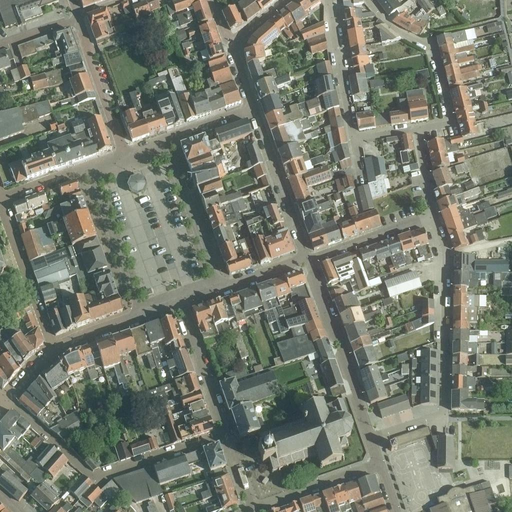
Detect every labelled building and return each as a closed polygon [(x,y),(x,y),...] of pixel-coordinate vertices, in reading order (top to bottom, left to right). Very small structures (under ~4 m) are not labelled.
[(58,3),(56,0),(0,0),(0,16),(5,29),(16,25),(17,28),(25,25),(24,22),(42,15),(40,9),(58,3)] [(79,0),(83,9),(106,0),(79,0)] [(149,13),(159,9),(155,0),(150,0),(139,4),(140,6),(131,9),(136,21),(150,16),(149,13)] [(186,10),(191,8),(188,0),(184,0),(183,1),(186,10)] [(188,0),(191,8),(192,8),(197,6),(194,0),(188,0)] [(261,12),(253,3),(251,0),(248,0),(238,8),(244,17),(246,22),(261,12)] [(276,0),(255,0),(256,0),(253,3),(261,12),(276,0)] [(318,0),(299,0),(296,3),(303,14),(305,17),(309,14),(307,11),(320,3),(318,0)] [(395,2),(394,0),(377,0),(376,1),(383,11),(395,2)] [(399,15),(415,3),(412,0),(410,0),(396,11),(399,15)] [(426,0),(413,0),(421,10),(425,16),(427,15),(434,11),(435,10),(426,0)] [(181,12),(186,10),(183,1),(178,2),(181,12)] [(396,1),(395,2),(383,11),(388,17),(400,8),(396,1)] [(175,14),(181,12),(178,2),(172,4),(175,14)] [(176,18),(178,23),(188,19),(208,12),(205,3),(197,6),(192,8),(193,12),(186,15),(186,14),(176,18)] [(298,32),(300,34),(304,32),(300,23),(306,19),(305,17),(303,14),(296,3),(286,10),(298,32)] [(169,16),(175,14),(172,4),(166,7),(169,16)] [(244,17),(238,8),(237,6),(232,8),(233,10),(222,14),(230,31),(241,26),(238,20),(244,17)] [(439,8),(435,10),(440,18),(445,15),(440,7),(439,8)] [(110,22),(107,14),(109,13),(108,9),(86,17),(90,29),(110,22)] [(286,10),(277,17),(286,29),(290,26),(294,34),(298,32),(286,10)] [(360,10),(354,11),(343,12),(345,23),(359,20),(374,18),(371,14),(361,15),(360,10)] [(402,15),(392,22),(406,32),(413,22),(420,18),(423,17),(425,16),(421,10),(413,17),(412,16),(409,20),(402,15)] [(211,21),(208,12),(188,19),(178,23),(180,28),(190,25),(189,23),(196,21),(198,26),(211,21)] [(286,29),(277,17),(269,23),(278,35),(283,32),(289,40),(292,37),(286,29)] [(413,22),(406,32),(419,37),(420,37),(426,28),(428,22),(420,18),(413,22)] [(359,20),(345,23),(347,33),(361,31),(374,29),(374,28),(373,24),(360,26),(359,20)] [(111,31),(108,23),(110,22),(90,29),(96,46),(108,42),(107,39),(115,36),(122,33),(120,27),(113,30),(111,31)] [(178,23),(170,25),(172,31),(180,28),(178,23)] [(244,53),(246,67),(257,63),(264,61),(263,55),(262,50),(263,50),(279,37),(278,35),(269,23),(251,39),(243,53),(244,53)] [(503,32),(501,23),(486,27),(488,35),(503,32)] [(311,29),(304,32),(300,34),(301,38),(303,42),(306,41),(307,46),(324,40),(323,24),(311,29)] [(202,40),(216,35),(213,26),(198,30),(202,40)] [(379,27),(374,28),(391,42),(401,40),(385,26),(379,27)] [(68,57),(77,55),(68,31),(50,36),(17,48),(21,60),(36,55),(35,52),(54,45),(57,53),(54,55),(56,60),(68,57)] [(364,48),(361,31),(347,33),(349,50),(364,48)] [(136,32),(126,35),(128,42),(138,38),(136,32)] [(436,39),(439,49),(466,42),(464,32),(436,39)] [(178,42),(185,40),(183,33),(175,35),(178,42)] [(220,46),(216,35),(202,40),(205,51),(220,46)] [(326,51),(324,40),(307,46),(311,56),(326,51)] [(466,42),(439,49),(441,60),(466,53),(474,51),(473,46),(471,41),(466,42)] [(189,56),(187,50),(189,49),(188,44),(181,46),(185,57),(189,56)] [(223,57),(220,46),(205,51),(209,62),(223,57)] [(366,58),(365,51),(367,51),(368,52),(375,51),(374,46),(367,47),(364,48),(349,50),(351,60),(366,58)] [(0,53),(0,71),(9,68),(8,63),(13,61),(10,51),(0,53)] [(466,53),(441,60),(444,69),(457,66),(473,62),(472,59),(471,57),(467,59),(466,53)] [(68,57),(56,60),(51,62),(52,68),(64,65),(65,70),(77,67),(81,66),(77,55),(68,57)] [(223,57),(209,62),(206,63),(212,80),(214,85),(216,84),(218,88),(232,83),(223,57)] [(351,60),(353,69),(363,68),(365,75),(373,73),(372,66),(369,66),(367,58),(366,58),(351,60)] [(492,66),(500,65),(499,58),(491,59),(492,66)] [(261,76),(257,63),(246,67),(254,88),(266,83),(275,80),(272,72),(261,76)] [(328,63),(316,67),(319,80),(331,76),(328,63)] [(77,67),(65,70),(30,79),(33,93),(48,89),(66,84),(63,77),(69,75),(71,80),(85,76),(81,66),(77,67)] [(446,80),(477,72),(476,67),(458,71),(457,66),(444,69),(446,80)] [(30,79),(26,67),(17,70),(20,81),(30,79)] [(511,70),(511,67),(496,70),(497,76),(511,72),(511,70)] [(363,68),(353,69),(354,76),(365,75),(363,68)] [(20,81),(17,70),(10,73),(14,83),(20,81)] [(427,70),(417,72),(418,80),(429,78),(427,70)] [(461,82),(479,78),(477,72),(446,80),(449,89),(462,86),(461,82)] [(348,77),(350,83),(366,81),(366,80),(365,75),(354,76),(352,77),(348,77)] [(254,88),(260,103),(278,97),(275,89),(289,83),(287,76),(277,80),(275,80),(266,83),(254,88)] [(71,91),(69,92),(72,100),(92,95),(85,77),(69,83),(71,91)] [(332,77),(313,84),(316,100),(335,93),(332,77)] [(195,120),(187,97),(182,99),(181,97),(185,95),(179,79),(170,82),(178,101),(186,123),(195,120)] [(214,85),(212,80),(206,82),(209,92),(203,94),(204,96),(210,115),(225,109),(218,88),(216,84),(214,85)] [(350,83),(351,89),(367,87),(366,81),(350,83)] [(240,104),(232,83),(218,88),(225,109),(240,104)] [(481,85),(450,93),(453,105),(468,101),(476,99),(474,92),(482,90),(481,85)] [(351,89),(352,98),(368,95),(367,87),(351,89)] [(142,118),(135,99),(139,97),(137,90),(135,91),(135,93),(128,96),(134,112),(122,116),(132,143),(149,137),(142,118)] [(427,121),(424,104),(423,104),(422,97),(421,91),(406,93),(407,100),(406,100),(398,102),(400,113),(389,115),(391,126),(427,121)] [(203,92),(191,95),(188,96),(188,97),(187,97),(195,120),(210,115),(204,96),(203,94),(203,92)] [(289,110),(265,119),(271,133),(314,117),(327,112),(338,109),(335,93),(316,100),(289,110)] [(72,100),(60,103),(60,106),(70,103),(71,108),(76,107),(94,101),(92,95),(72,100)] [(173,96),(155,103),(157,110),(159,114),(165,131),(166,130),(183,124),(173,96)] [(278,97),(260,103),(265,119),(289,110),(288,105),(281,107),(278,97)] [(468,101),(453,105),(456,116),(471,112),(480,110),(479,106),(475,107),(475,108),(470,109),(468,101)] [(0,114),(0,141),(23,134),(21,128),(38,121),(38,120),(51,115),(47,103),(0,114)] [(342,130),(338,109),(327,112),(330,127),(324,129),(326,135),(327,135),(331,133),(342,130)] [(159,114),(157,110),(150,113),(151,114),(142,118),(149,137),(165,131),(159,114)] [(474,124),(471,112),(456,116),(458,127),(474,124)] [(372,117),(372,113),(356,116),(358,132),(375,129),(372,117)] [(316,123),(314,117),(271,133),(278,153),(297,146),(317,139),(315,133),(303,137),(301,133),(310,129),(309,126),(316,123)] [(70,127),(74,138),(86,134),(88,138),(89,137),(91,144),(93,143),(98,155),(111,151),(101,119),(83,125),(82,123),(70,127)] [(187,146),(181,148),(187,163),(184,164),(186,168),(188,167),(192,176),(214,168),(211,161),(222,157),(219,147),(252,136),(248,125),(247,122),(240,124),(186,143),(187,146)] [(58,131),(56,127),(55,124),(49,126),(51,133),(57,131),(58,131)] [(458,127),(461,137),(461,139),(462,139),(477,136),(474,124),(458,127)] [(62,125),(56,127),(58,131),(57,131),(58,133),(65,131),(62,125)] [(342,130),(331,133),(327,135),(331,154),(336,153),(335,149),(346,144),(342,130)] [(55,170),(98,155),(93,143),(91,144),(89,137),(88,138),(86,134),(74,138),(47,148),(55,170)] [(413,151),(411,136),(385,140),(386,145),(400,142),(402,153),(399,153),(401,165),(409,164),(407,152),(413,151)] [(461,139),(461,137),(449,140),(450,147),(456,145),(463,144),(462,139),(461,139)] [(55,171),(55,170),(47,148),(44,139),(39,141),(42,152),(44,151),(45,156),(30,161),(31,162),(23,165),(22,162),(9,167),(16,185),(55,171)] [(442,141),(426,145),(430,159),(446,155),(458,152),(456,145),(450,147),(449,140),(442,142),(442,141)] [(336,153),(339,163),(349,160),(346,144),(335,149),(336,153)] [(255,146),(246,149),(250,162),(246,164),(248,170),(252,169),(261,165),(258,155),(255,146)] [(300,157),(297,146),(278,153),(283,168),(295,164),(295,163),(301,161),(303,164),(309,162),(306,155),(300,157)] [(449,167),(446,155),(430,159),(433,171),(449,167)] [(283,168),(288,182),(301,177),(306,175),(313,172),(312,170),(315,169),(314,167),(324,163),(322,158),(309,162),(303,164),(301,161),(295,163),(295,164),(283,168)] [(367,187),(371,201),(386,195),(382,178),(384,177),(381,160),(371,162),(371,159),(364,160),(367,176),(368,186),(367,186),(367,187)] [(351,167),(349,160),(339,163),(341,170),(351,167)] [(464,174),(468,173),(465,164),(454,168),(457,176),(463,173),(464,174)] [(256,180),(260,179),(264,190),(269,188),(265,177),(266,177),(261,165),(252,169),(256,180)] [(217,167),(214,168),(192,176),(196,189),(219,181),(237,175),(234,168),(219,174),(217,167)] [(301,177),(288,182),(297,207),(311,202),(306,189),(330,180),(326,168),(313,172),(306,175),(301,177)] [(446,170),(432,175),(437,191),(442,189),(447,187),(451,186),(446,170)] [(351,177),(341,180),(344,191),(354,188),(351,177)] [(137,179),(130,181),(128,187),(130,193),(136,196),(142,194),(145,188),(142,182),(137,179)] [(219,181),(196,189),(200,200),(222,192),(218,181),(219,181)] [(314,196),(337,187),(335,181),(312,190),(314,196)] [(72,203),(82,200),(76,183),(58,189),(61,198),(67,196),(70,204),(72,203)] [(472,183),(464,186),(466,191),(474,189),(472,183)] [(357,189),(363,212),(373,210),(371,201),(367,187),(357,189)] [(436,191),(433,192),(437,204),(453,198),(462,195),(460,189),(449,193),(447,188),(447,187),(442,189),(437,191),(436,191)] [(453,198),(437,204),(441,214),(461,207),(465,206),(464,200),(480,195),(478,190),(462,195),(453,198)] [(511,190),(497,195),(499,201),(511,196),(511,190)] [(200,200),(206,214),(217,209),(242,200),(240,193),(225,199),(222,192),(200,200)] [(44,214),(49,213),(43,195),(13,206),(17,216),(42,208),(44,214)] [(87,214),(82,200),(72,203),(70,204),(52,211),(49,213),(44,214),(46,219),(62,214),(64,221),(87,214)] [(206,214),(212,232),(229,226),(229,227),(237,224),(242,222),(238,213),(246,211),(242,200),(217,209),(206,214)] [(297,207),(303,222),(316,217),(319,216),(318,214),(331,209),(329,203),(315,207),(313,201),(311,202),(297,207)] [(480,206),(477,208),(478,213),(483,211),(489,208),(487,203),(480,206)] [(256,219),(251,221),(251,219),(244,221),(247,228),(258,224),(265,221),(271,219),(274,227),(275,227),(283,224),(277,207),(268,209),(263,211),(265,216),(256,219)] [(462,213),(461,207),(441,214),(444,225),(458,220),(469,216),(467,211),(465,212),(462,213)] [(354,208),(348,210),(352,222),(357,235),(380,227),(375,212),(358,218),(354,208)] [(51,240),(55,239),(91,226),(87,214),(64,221),(46,228),(51,240)] [(458,220),(444,225),(449,237),(460,232),(467,230),(476,227),(487,223),(484,214),(473,218),(472,215),(469,216),(458,220)] [(322,232),(308,237),(313,251),(341,241),(335,226),(334,222),(326,225),(324,221),(321,222),(319,216),(316,217),(322,232)] [(316,217),(303,222),(308,237),(322,232),(316,217)] [(272,240),(264,243),(268,255),(270,261),(293,253),(283,224),(275,227),(274,227),(271,219),(265,221),(269,232),(270,232),(272,240)] [(357,235),(352,222),(338,227),(343,240),(357,235)] [(258,224),(247,228),(260,265),(270,261),(264,243),(263,241),(263,239),(258,240),(256,232),(260,230),(258,225),(258,224)] [(24,226),(18,228),(21,237),(27,235),(24,226)] [(68,234),(55,239),(57,244),(69,240),(71,247),(73,247),(96,239),(91,226),(68,234)] [(229,227),(229,226),(212,232),(219,250),(235,244),(229,227)] [(27,254),(52,245),(51,240),(46,228),(27,235),(21,237),(27,254)] [(423,230),(415,233),(423,257),(423,259),(424,261),(432,259),(431,255),(427,256),(424,247),(428,246),(423,230)] [(474,234),(475,236),(477,243),(483,241),(480,231),(474,234)] [(460,232),(449,237),(454,251),(468,246),(466,241),(464,242),(460,232)] [(415,233),(408,235),(413,250),(417,249),(418,254),(419,254),(420,258),(423,257),(415,233)] [(413,250),(408,235),(397,239),(402,254),(413,250)] [(477,243),(475,236),(469,238),(472,245),(477,243)] [(96,239),(73,247),(77,258),(100,250),(96,239)] [(219,250),(225,266),(239,260),(244,259),(242,252),(251,249),(247,239),(235,244),(219,250)] [(397,239),(384,244),(389,258),(392,267),(394,272),(399,270),(398,268),(406,265),(404,259),(402,254),(397,239)] [(376,263),(389,258),(384,244),(372,248),(375,259),(376,263)] [(29,263),(56,253),(52,245),(27,254),(29,263)] [(58,252),(62,263),(68,279),(76,276),(77,279),(84,277),(77,258),(73,247),(71,247),(58,252)] [(375,259),(372,248),(358,253),(368,281),(374,279),(368,264),(370,263),(369,261),(375,259)] [(100,250),(77,258),(84,277),(106,269),(100,250)] [(46,269),(62,263),(58,252),(56,253),(29,263),(33,274),(46,269)] [(356,253),(343,258),(356,294),(369,289),(367,283),(356,253)] [(244,259),(239,260),(243,271),(257,266),(253,255),(244,259)] [(454,256),(453,274),(468,274),(485,274),(486,274),(486,262),(467,262),(468,256),(454,256)] [(336,277),(339,284),(340,287),(348,284),(353,295),(356,294),(343,258),(331,262),(336,277)] [(243,271),(239,260),(225,266),(229,276),(243,271)] [(330,287),(339,284),(336,277),(331,262),(320,266),(327,286),(330,285),(330,287)] [(33,274),(39,290),(51,286),(56,284),(68,279),(62,263),(46,269),(33,274)] [(300,305),(310,301),(301,273),(284,279),(287,288),(289,292),(290,296),(291,298),(296,296),(300,305)] [(391,299),(420,289),(415,273),(384,284),(390,299),(391,299)] [(500,283),(492,283),(493,289),(500,289),(511,289),(511,273),(507,274),(502,274),(500,274),(500,283)] [(117,298),(108,274),(93,279),(96,288),(99,297),(101,296),(101,298),(97,299),(98,304),(117,298)] [(453,289),(466,289),(467,289),(477,289),(477,282),(485,282),(485,274),(468,274),(453,274),(453,289)] [(278,303),(285,301),(284,298),(290,296),(289,292),(287,288),(284,279),(270,284),(274,294),(278,303)] [(377,280),(367,283),(369,289),(380,285),(378,279),(377,280)] [(77,282),(82,298),(87,297),(81,280),(77,282)] [(56,284),(51,286),(53,294),(59,292),(57,285),(56,284)] [(276,323),(280,335),(288,332),(288,331),(281,311),(278,303),(274,294),(270,284),(255,289),(261,305),(264,314),(268,325),(276,323)] [(51,286),(39,290),(44,305),(55,301),(53,294),(51,286)] [(255,289),(236,296),(238,302),(244,320),(264,314),(261,305),(255,289)] [(474,294),(466,294),(466,289),(453,289),(453,297),(473,297),(474,294)] [(511,289),(500,289),(500,297),(511,297),(511,289)] [(333,302),(345,298),(342,290),(332,294),(331,292),(328,293),(332,303),(333,302)] [(353,295),(345,298),(333,302),(339,317),(359,310),(353,295)] [(82,298),(83,299),(83,301),(84,303),(90,324),(122,312),(117,298),(98,304),(99,306),(92,308),(89,296),(87,297),(82,298)] [(238,302),(236,296),(227,299),(231,309),(236,325),(245,322),(244,320),(238,302)] [(453,309),(477,309),(478,309),(478,297),(473,297),(453,297),(453,309)] [(64,304),(57,306),(59,311),(60,313),(67,332),(76,329),(68,303),(69,303),(67,299),(62,299),(64,304)] [(69,303),(68,303),(76,329),(90,324),(84,303),(83,299),(69,303)] [(231,309),(227,299),(219,302),(227,323),(231,321),(233,324),(230,325),(233,331),(230,332),(240,360),(248,358),(239,333),(236,325),(231,309)] [(384,308),(393,305),(391,299),(390,299),(382,302),(384,308)] [(281,311),(288,331),(290,331),(304,327),(319,323),(310,301),(300,305),(293,307),(292,304),(290,305),(291,308),(281,311)] [(219,302),(206,306),(214,328),(216,336),(223,334),(230,331),(227,323),(219,302)] [(421,312),(433,312),(433,303),(421,303),(421,312)] [(22,320),(31,314),(27,305),(24,306),(8,316),(13,325),(22,320)] [(203,342),(213,339),(217,338),(214,328),(206,306),(192,311),(203,342)] [(453,309),(453,317),(467,317),(467,325),(476,325),(477,309),(453,309)] [(364,324),(381,318),(379,311),(364,317),(361,317),(359,310),(339,317),(344,330),(351,328),(364,324)] [(60,313),(59,311),(48,315),(55,337),(67,332),(60,313)] [(31,314),(22,320),(29,336),(24,340),(34,353),(43,345),(31,314)] [(421,320),(413,323),(416,331),(433,324),(433,317),(421,317),(421,320)] [(467,317),(453,317),(453,325),(467,325),(467,317)] [(172,357),(185,352),(181,340),(180,340),(174,320),(170,319),(158,323),(164,343),(165,348),(170,347),(170,348),(169,349),(171,354),(172,357)] [(385,329),(391,327),(389,320),(383,322),(385,329)] [(158,323),(144,328),(151,351),(155,363),(160,360),(156,345),(164,343),(158,323)] [(323,332),(319,323),(304,327),(290,331),(293,341),(323,332)] [(366,335),(362,324),(364,324),(351,328),(344,330),(350,346),(358,343),(368,339),(379,335),(377,331),(366,335)] [(453,325),(453,333),(468,333),(468,328),(473,329),(473,330),(474,330),(474,333),(479,333),(483,333),(483,325),(476,325),(467,325),(453,325)] [(0,343),(4,350),(20,370),(24,365),(23,363),(34,353),(24,340),(20,336),(16,330),(14,332),(11,328),(3,334),(1,331),(0,332),(0,343)] [(133,345),(135,353),(137,359),(146,356),(151,371),(157,369),(155,363),(151,351),(144,328),(129,333),(133,345)] [(276,346),(281,359),(283,365),(307,358),(317,355),(313,345),(326,340),(323,332),(293,341),(276,346)] [(388,332),(379,335),(368,339),(358,343),(350,346),(353,354),(371,348),(378,345),(376,342),(390,337),(388,332)] [(122,358),(135,353),(133,345),(129,333),(112,339),(113,345),(116,356),(124,377),(128,375),(122,360),(123,360),(122,358)] [(468,333),(453,333),(452,345),(476,345),(476,338),(479,338),(479,333),(474,333),(468,333)] [(112,339),(95,345),(102,368),(103,371),(113,368),(119,386),(122,385),(124,391),(128,389),(124,377),(116,356),(113,345),(112,339)] [(215,345),(213,339),(203,342),(205,348),(215,345)] [(317,355),(307,358),(309,363),(318,360),(320,363),(333,358),(326,340),(313,345),(317,355)] [(165,348),(164,343),(156,345),(160,360),(164,359),(168,357),(167,355),(171,354),(169,349),(170,348),(170,347),(165,348)] [(102,368),(95,345),(80,351),(86,370),(90,381),(96,380),(92,371),(102,368)] [(452,345),(452,356),(476,356),(476,345),(452,345)] [(371,348),(353,354),(359,371),(377,364),(371,348)] [(0,353),(3,358),(0,360),(0,369),(6,377),(9,382),(20,370),(4,350),(0,353)] [(66,356),(59,361),(67,376),(74,374),(75,377),(80,375),(79,373),(86,370),(80,351),(66,356)] [(164,359),(160,360),(155,363),(157,369),(157,371),(162,369),(161,365),(166,363),(168,371),(189,363),(185,352),(172,357),(171,354),(167,355),(168,357),(164,359)] [(421,352),(421,365),(437,366),(437,352),(421,352)] [(452,356),(452,368),(475,368),(478,368),(478,357),(476,357),(476,356),(452,356)] [(339,376),(333,358),(320,363),(326,381),(339,376)] [(283,365),(281,359),(273,361),(275,368),(283,365)] [(67,376),(59,361),(41,376),(52,391),(65,383),(68,388),(72,387),(70,381),(67,376)] [(193,375),(189,363),(168,371),(172,381),(193,375)] [(421,365),(421,379),(437,379),(437,366),(421,365)] [(225,374),(228,383),(247,377),(244,368),(225,374)] [(363,384),(379,379),(376,368),(359,374),(363,384)] [(452,368),(452,379),(466,379),(466,373),(475,373),(475,368),(452,368)] [(6,377),(0,369),(0,388),(2,390),(9,382),(6,377)] [(228,383),(219,385),(229,413),(231,412),(250,406),(280,395),(271,369),(247,377),(228,383)] [(477,379),(485,379),(485,370),(477,370),(477,379)] [(36,383),(49,403),(50,403),(52,401),(55,406),(57,405),(59,403),(54,395),(52,391),(41,376),(36,383)] [(346,395),(339,376),(326,381),(333,399),(346,395)] [(387,376),(379,379),(363,384),(366,395),(383,389),(381,384),(389,381),(387,376)] [(149,392),(154,408),(159,406),(159,407),(168,404),(167,403),(164,394),(171,391),(175,401),(179,399),(180,400),(200,393),(194,377),(149,392)] [(421,379),(416,379),(416,384),(421,385),(421,392),(437,392),(437,379),(421,379)] [(466,379),(452,379),(452,393),(466,393),(466,379)] [(18,403),(50,431),(60,426),(58,424),(67,418),(64,412),(59,403),(49,413),(47,411),(48,410),(46,408),(49,403),(36,383),(18,403)] [(383,389),(366,395),(370,405),(391,398),(389,394),(391,393),(389,387),(383,389)] [(437,392),(421,392),(420,406),(436,406),(437,392)] [(452,393),(451,393),(451,411),(451,412),(452,412),(467,412),(476,412),(483,412),(484,411),(484,402),(475,402),(475,400),(467,400),(467,393),(466,392),(466,393),(452,393)] [(168,404),(169,408),(181,404),(184,411),(187,409),(203,404),(200,393),(180,400),(179,399),(175,401),(167,403),(168,404)] [(400,398),(404,412),(410,410),(405,396),(400,398)] [(404,412),(400,398),(394,400),(399,413),(404,412)] [(394,400),(389,402),(393,415),(399,413),(394,400)] [(259,436),(259,437),(258,438),(260,439),(263,448),(257,451),(262,464),(268,462),(271,472),(271,473),(272,474),(273,472),(278,471),(278,472),(280,471),(279,470),(286,468),(287,469),(288,469),(288,467),(293,465),(294,467),(296,466),(295,465),(301,463),(301,464),(303,463),(302,462),(309,460),(309,461),(310,461),(310,459),(317,457),(318,461),(317,461),(317,463),(319,462),(320,467),(319,470),(321,470),(322,467),(341,461),(344,462),(344,460),(342,459),(340,454),(342,454),(341,452),(340,453),(339,449),(346,446),(348,447),(348,445),(347,445),(345,440),(350,436),(352,429),(350,422),(343,418),(343,415),(347,414),(342,401),(325,406),(324,403),(323,403),(323,402),(321,401),(320,404),(302,410),(299,409),(299,411),(301,412),(301,414),(291,417),(293,423),(291,424),(292,426),(290,427),(290,425),(288,426),(289,428),(283,430),(282,428),(281,429),(281,430),(275,432),(275,431),(273,431),(274,433),(267,435),(267,434),(266,434),(265,434),(266,436),(261,437),(259,436)] [(393,415),(389,402),(383,404),(387,417),(393,415)] [(159,407),(173,445),(181,442),(177,430),(176,427),(175,427),(173,422),(172,417),(169,408),(168,404),(159,407)] [(206,413),(203,404),(187,409),(188,412),(172,417),(173,422),(184,418),(184,420),(190,418),(206,413)] [(387,417),(383,404),(377,406),(382,419),(387,417)] [(250,406),(231,412),(240,438),(258,432),(259,437),(259,436),(261,437),(266,436),(265,434),(266,434),(261,420),(256,421),(250,406)] [(12,412),(0,425),(0,427),(17,442),(29,428),(12,412)] [(60,426),(50,431),(65,444),(85,431),(79,420),(75,413),(67,418),(58,424),(60,426)] [(193,425),(209,420),(206,413),(190,418),(184,420),(184,418),(173,422),(175,427),(176,427),(177,430),(180,429),(179,426),(181,425),(181,424),(185,422),(186,427),(193,425)] [(209,420),(193,425),(197,437),(213,432),(209,420)] [(180,429),(177,430),(181,442),(197,437),(193,425),(186,427),(182,428),(182,429),(180,429)] [(0,427),(0,451),(10,460),(29,477),(39,466),(35,463),(35,462),(30,458),(25,463),(9,449),(11,448),(13,450),(19,444),(17,442),(0,427)] [(428,428),(392,440),(393,443),(394,443),(395,446),(431,435),(428,428)] [(453,437),(431,437),(436,450),(437,450),(437,461),(437,465),(438,465),(437,469),(454,469),(454,450),(453,450),(453,437)] [(147,441),(147,442),(150,452),(158,450),(155,439),(147,441)] [(40,442),(33,449),(35,451),(44,442),(42,440),(40,442)] [(147,442),(130,448),(133,458),(150,452),(147,442)] [(127,444),(114,448),(119,463),(126,460),(131,459),(127,444)] [(58,453),(50,446),(35,462),(35,463),(39,466),(43,471),(58,453)] [(186,467),(187,466),(203,461),(204,465),(207,464),(210,473),(211,472),(215,471),(225,467),(218,446),(184,457),(186,467)] [(10,460),(0,451),(0,458),(21,477),(20,478),(27,484),(31,479),(29,477),(10,460)] [(58,453),(43,471),(46,474),(47,474),(52,479),(67,462),(58,453)] [(184,457),(176,460),(182,478),(190,475),(187,466),(186,467),(184,457)] [(182,478),(176,460),(168,462),(175,481),(182,478)] [(92,472),(99,469),(92,461),(85,464),(92,472)] [(175,481),(168,462),(161,465),(167,483),(175,481)] [(167,483),(161,465),(153,467),(158,482),(159,486),(167,483)] [(43,471),(39,466),(29,477),(31,479),(39,486),(30,496),(47,511),(48,511),(59,501),(41,485),(45,481),(42,479),(46,474),(43,471)] [(153,467),(148,469),(153,484),(158,482),(153,467)] [(153,484),(148,469),(142,471),(147,486),(153,484)] [(142,471),(136,473),(141,488),(147,486),(142,471)] [(136,473),(131,475),(136,490),(141,488),(136,473)] [(22,499),(27,493),(5,474),(0,480),(0,486),(19,502),(22,499)] [(491,478),(498,497),(509,493),(503,474),(491,478)] [(136,490),(131,475),(125,476),(130,492),(136,490)] [(93,485),(82,476),(68,491),(69,491),(71,494),(79,501),(83,497),(93,485)] [(130,492),(125,476),(113,481),(124,493),(130,492)] [(208,492),(201,494),(203,501),(211,498),(217,497),(216,496),(233,491),(228,476),(218,479),(214,481),(211,481),(205,483),(208,492)] [(374,477),(355,484),(361,501),(380,494),(374,477)] [(104,488),(113,497),(119,491),(111,482),(104,488)] [(124,493),(136,504),(162,495),(159,486),(158,482),(153,484),(147,486),(141,488),(136,490),(130,492),(124,493)] [(439,507),(429,510),(429,511),(491,511),(489,506),(496,504),(489,483),(462,492),(460,490),(458,490),(456,490),(454,490),(452,491),(451,491),(449,493),(448,494),(447,497),(437,500),(439,507)] [(343,488),(349,505),(354,503),(356,511),(364,511),(361,501),(355,484),(343,488)] [(92,505),(94,503),(102,494),(100,492),(93,485),(83,497),(92,505)] [(104,488),(100,492),(102,494),(108,500),(109,501),(113,497),(104,488)] [(343,488),(331,492),(337,506),(338,506),(338,508),(339,511),(346,511),(351,510),(349,505),(343,488)] [(216,496),(217,497),(219,505),(205,510),(205,511),(217,511),(238,505),(233,491),(216,496)] [(331,492),(321,495),(327,511),(338,511),(337,506),(331,492)] [(102,494),(94,503),(100,509),(106,502),(108,500),(102,494)] [(380,494),(361,501),(364,511),(370,511),(384,507),(380,494)] [(169,511),(171,511),(176,511),(170,495),(164,497),(169,511)] [(321,495),(310,499),(314,511),(327,511),(321,495)] [(314,511),(310,499),(299,503),(302,511),(314,511)] [(147,511),(156,511),(153,502),(147,504),(149,508),(146,509),(147,511)] [(273,511),(301,511),(302,511),(299,503),(273,511)]
